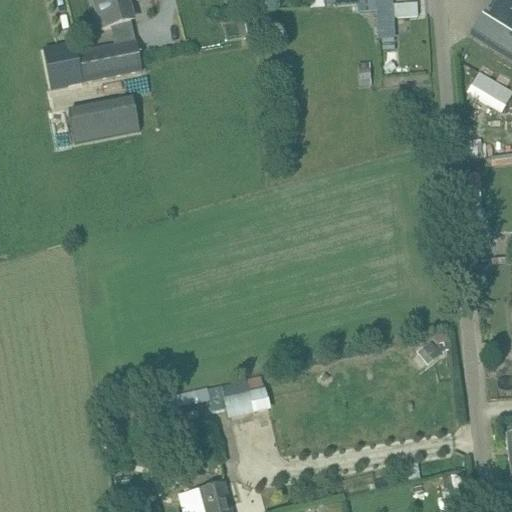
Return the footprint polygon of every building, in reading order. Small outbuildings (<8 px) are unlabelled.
[(92,0),(101,32),(131,24),(126,9),(129,8),(126,0),(92,0)] [(322,0),(323,5),(335,4),(336,9),(350,7),(351,15),(376,13),(376,41),(395,40),(393,8),(388,8),(387,0),(322,0)] [(511,0),(492,0),(470,36),(511,62),(511,0)] [(75,45),(42,51),(51,92),(66,89),(142,74),(136,42),(114,47),(76,54),(75,45)] [(511,94),(478,74),(466,95),(501,116),(511,97),(511,94)] [(71,144),(138,135),(133,100),(66,108),(71,144)] [(511,156),(490,159),(491,167),(511,164),(511,156)] [(478,176),(467,177),(469,193),(470,192),(479,192),(480,192),(478,176)] [(250,387),(249,381),(241,383),(175,397),(178,408),(209,401),(213,415),(228,412),(230,421),(269,411),(263,385),(250,387)] [(214,427),(208,428),(206,418),(188,422),(199,471),(223,465),(214,427)] [(130,459),(111,456),(108,474),(127,477),(130,459)] [(177,497),(181,511),(229,511),(223,486),(177,497)]
